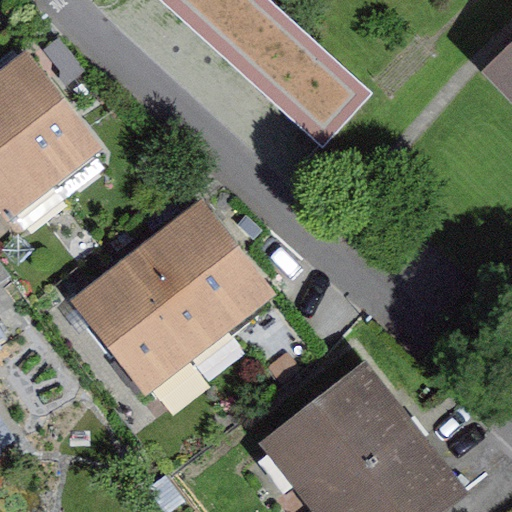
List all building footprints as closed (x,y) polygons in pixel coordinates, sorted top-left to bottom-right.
[(260,0),(166,0),(311,132),(354,85),(260,0)] [(32,61),(0,83),(0,117),(56,195),(103,161),(32,61)] [(511,63),(487,88),(511,113),(511,63)] [(0,219),(7,229),(56,195),(0,117),(0,219)] [(204,211),(160,245),(238,346),(281,313),(204,211)] [(160,245),(117,278),(194,379),(238,346),(160,245)] [(117,278),(73,311),(151,412),(194,379),(117,278)] [(372,370),(266,452),(312,511),(458,511),(473,500),(372,370)]
